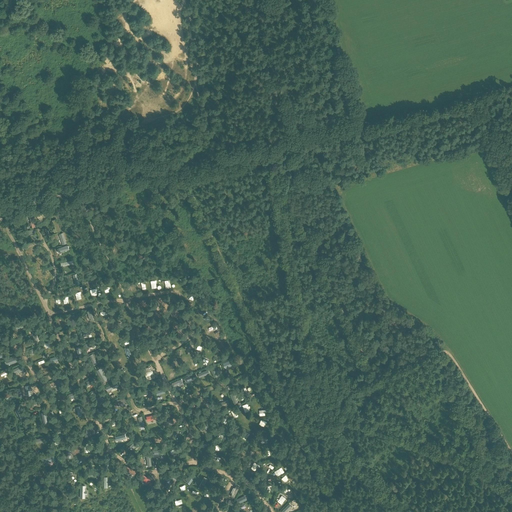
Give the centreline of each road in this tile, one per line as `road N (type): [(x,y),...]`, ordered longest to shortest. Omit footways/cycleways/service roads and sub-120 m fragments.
road 1 (unknown): [(511,457),(448,351),(373,377),(272,169),(254,155)]
road 2 (track): [(0,208),(215,162)]
road 3 (track): [(276,150),(273,180),(308,366)]
road 4 (track): [(207,123),(174,114),(0,176)]
road 5 (track): [(511,492),(487,471),(341,411)]
road 6 (track): [(295,416),(320,425),(337,417),(343,381),(328,367),(302,367),(289,402)]
road 7 (track): [(207,123),(195,80),(192,0)]
